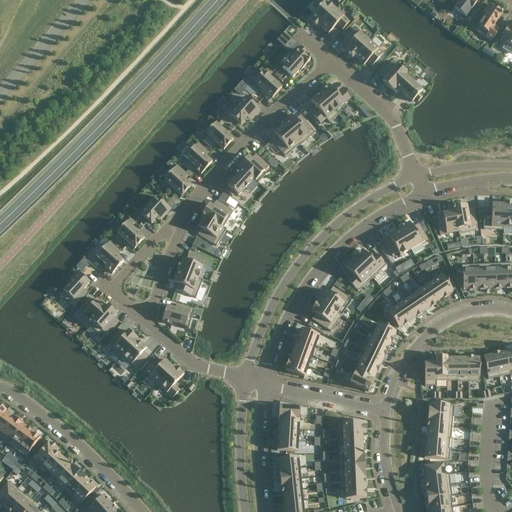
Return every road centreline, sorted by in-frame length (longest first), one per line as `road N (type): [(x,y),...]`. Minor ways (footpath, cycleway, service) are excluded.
road 1 (residential): [(412,177),(352,212),(311,250),(265,322),(247,380)]
road 2 (residential): [(263,384),(285,317),(325,258),(362,225),(419,195)]
road 3 (residential): [(328,62),(248,134),(183,215)]
road 4 (residential): [(0,387),(78,443),(141,511)]
road 5 (residential): [(385,410),(407,357),(435,326),(474,310),(511,312)]
road 6 (residential): [(247,380),(247,511)]
road 7 (residential): [(262,511),(256,458),(263,384)]
road 8 (residential): [(385,410),(263,384)]
